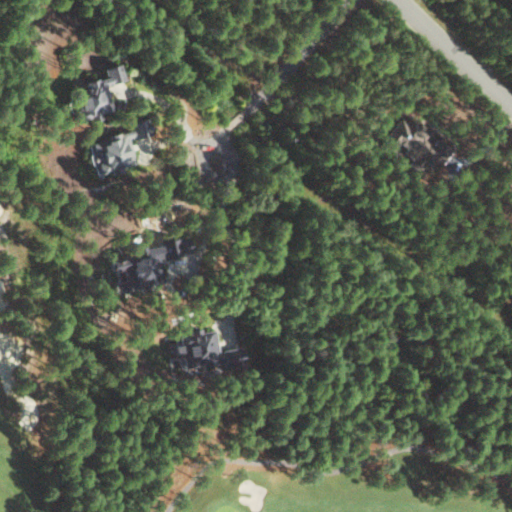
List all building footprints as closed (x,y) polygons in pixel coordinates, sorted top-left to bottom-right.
[(103,84),(121,80),(118,64),(100,68),(102,79),(64,87),(67,102),(72,101),(76,120),(87,118),(87,121),(99,119),(98,111),(108,109),(103,84)] [(132,166),(126,139),(148,134),(144,118),(124,122),(126,132),(88,140),(95,174),(108,171),(108,172),(132,166)] [(378,142),(389,151),(394,145),(410,157),(405,164),(416,173),(421,167),(426,172),(432,164),(437,168),(451,151),(409,118),(404,123),(398,118),(378,142)] [(108,259),(110,273),(118,272),(119,280),(112,282),(115,294),(162,285),(157,260),(179,256),(175,238),(156,242),(157,250),(108,259)] [(212,329),(198,332),(197,329),(171,334),(176,359),(179,358),(182,370),(218,362),(212,329)] [(221,367),(241,365),(239,348),(220,349),(221,367)]
